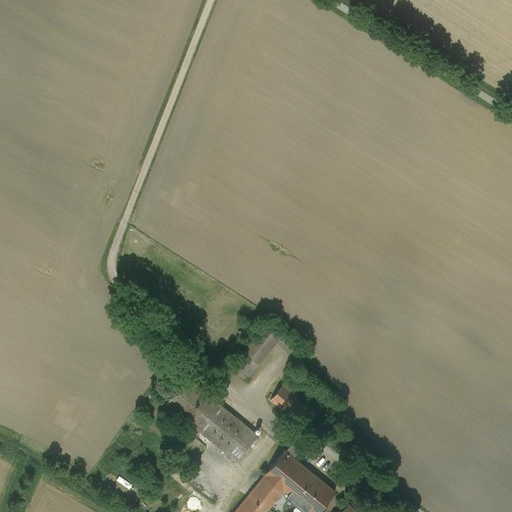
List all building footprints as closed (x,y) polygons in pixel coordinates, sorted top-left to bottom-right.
[(266,323),(231,367),(246,379),(281,335),(266,323)] [(258,435),(187,378),(166,403),(237,461),(258,435)] [(317,412),(283,384),(271,399),(305,427),(317,412)] [(317,511),(335,490),(285,449),(264,474),(282,488),(283,489),(310,511),(317,511)] [(282,488),(264,474),(233,511),(264,511),(283,489),(282,488)] [(360,511),(349,503),(341,511),(360,511)]
